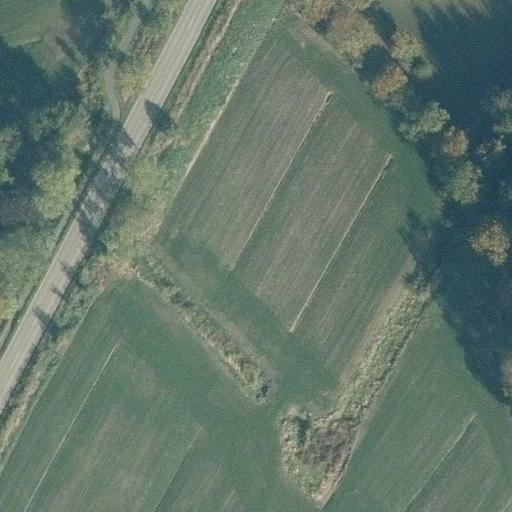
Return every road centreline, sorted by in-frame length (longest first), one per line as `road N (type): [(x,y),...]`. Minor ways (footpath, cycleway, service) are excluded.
road 1 (secondary): [(204,0),(0,391)]
road 2 (track): [(336,0),(511,187)]
